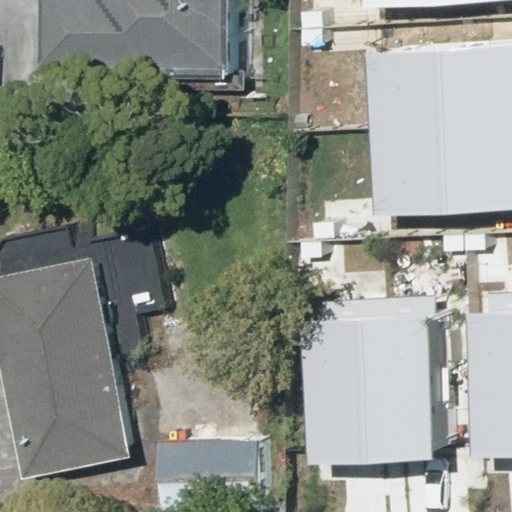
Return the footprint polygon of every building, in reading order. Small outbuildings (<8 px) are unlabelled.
[(252,0),(62,0),(60,66),(149,69),(149,78),(246,81),(246,71),(250,71),(252,0)] [(511,21),(406,29),(418,188),(511,181),(511,21)] [(104,256),(0,281),(0,322),(40,483),(154,455),(104,256)] [(337,303),(341,444),(463,440),(459,300),(337,303)] [(267,511),(271,452),(171,447),(167,511),(267,511)]
